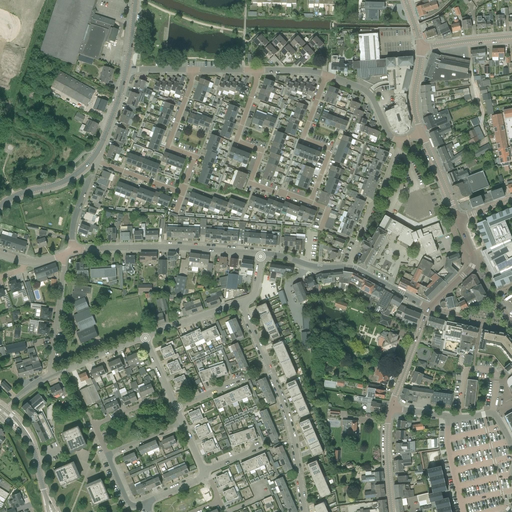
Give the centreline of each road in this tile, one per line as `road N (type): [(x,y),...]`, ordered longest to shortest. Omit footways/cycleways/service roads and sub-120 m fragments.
road 1 (residential): [(306,511),(284,406),(240,302)]
road 2 (tertiary): [(429,309),(391,407),(391,511)]
road 3 (residential): [(260,254),(161,247),(66,253)]
road 4 (residential): [(309,203),(254,183),(263,152),(239,142),(238,133),(257,70)]
road 5 (residential): [(327,74),(302,138),(329,148),(309,203)]
road 6 (residential): [(182,193),(194,156),(168,147),(194,70)]
road 7 (residential): [(53,374),(66,253)]
